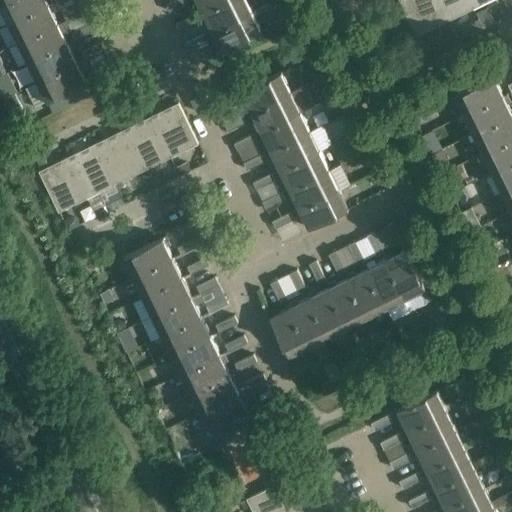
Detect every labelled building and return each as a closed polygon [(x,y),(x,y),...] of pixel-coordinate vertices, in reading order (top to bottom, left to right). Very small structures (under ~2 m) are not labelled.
[(0,5),(9,23),(49,3),(47,0),(6,0),(0,3),(0,5)] [(188,2),(186,0),(174,0),(166,4),(170,11),(188,2)] [(197,0),(203,10),(224,0),(197,0)] [(252,10),(247,0),(224,0),(203,10),(212,30),(252,10)] [(289,0),(288,1),(293,14),(303,9),(298,0),(289,0)] [(444,16),(436,0),(400,0),(417,35),(418,34),(416,30),(428,24),(430,28),(446,21),(444,16)] [(458,15),(474,7),(470,0),(436,0),(444,16),(456,11),(458,15)] [(9,23),(18,42),(58,23),(49,3),(9,23)] [(85,10),(82,3),(64,12),(67,19),(85,10)] [(476,12),(484,26),(495,21),(488,6),(476,12)] [(252,10),(212,30),(222,50),(262,30),(252,10)] [(197,21),(194,14),(176,23),(179,30),(197,21)] [(95,29),(91,22),(73,31),(77,38),(95,29)] [(18,42),(28,62),(68,42),(58,23),(18,42)] [(208,41),(204,34),(185,43),(189,50),(208,41)] [(422,42),(427,53),(436,49),(431,38),(422,42)] [(28,62),(37,81),(77,61),(68,42),(28,62)] [(104,49),(101,42),(83,50),(86,57),(104,49)] [(319,52),(307,58),(312,68),(324,63),(319,52)] [(26,87),(36,107),(87,81),(77,61),(37,81),(26,87)] [(114,68),(110,61),(91,70),(95,77),(114,68)] [(242,90),(252,110),(291,91),(282,71),(242,90)] [(464,114),(504,94),(494,74),(454,94),(464,114)] [(252,110),(261,130),(301,110),(313,104),(304,85),(292,91),(291,91),(252,110)] [(30,123),(15,92),(3,97),(13,118),(18,128),(30,123)] [(464,114),(473,133),(511,114),(511,111),(504,94),(464,114)] [(237,102),(234,95),(215,104),(219,111),(237,102)] [(338,101),(344,112),(351,108),(345,97),(338,101)] [(151,115),(170,156),(171,156),(169,152),(180,146),(182,150),(198,142),(179,102),(171,106),(173,110),(153,120),(151,115)] [(301,110),(261,130),(271,149),(310,129),(301,110)] [(246,121),(243,114),(225,123),(228,130),(246,121)] [(511,138),(511,114),(473,133),(483,153),(511,138)] [(170,156),(151,115),(143,119),(145,123),(126,133),(123,129),(143,169),(141,165),(153,159),(155,163),(170,156)] [(143,169),(123,129),(116,133),(118,137),(98,147),(96,142),(114,179),(125,173),(127,177),(143,169)] [(271,149),(280,168),(320,149),(310,129),(271,149)] [(256,141),(252,134),(234,142),(238,149),(256,141)] [(492,172),(511,162),(511,138),(483,153),(492,172)] [(90,151),(70,160),(86,192),(97,187),(99,191),(115,183),(113,179),(114,179),(96,142),(88,146),(90,151)] [(336,152),(341,162),(355,155),(350,145),(336,152)] [(280,168),(290,188),(329,168),(320,149),(280,168)] [(362,153),(369,166),(377,162),(370,149),(362,153)] [(265,160),(262,153),(244,162),(247,169),(265,160)] [(35,159),(39,165),(47,162),(44,155),(35,159)] [(86,192),(70,160),(68,156),(60,160),(62,164),(43,174),(40,169),(39,170),(59,211),(60,210),(58,206),(70,200),(72,204),(88,196),(86,192)] [(176,166),(180,175),(191,169),(187,161),(176,166)] [(511,186),(511,162),(492,172),(502,192),(511,186)] [(329,168),(290,188),(299,207),(339,188),(329,168)] [(147,177),(153,187),(168,179),(163,169),(147,177)] [(442,173),(451,190),(458,186),(450,169),(442,173)] [(275,180),(271,172),(253,181),(257,188),(275,180)] [(511,186),(502,192),(511,211),(511,210),(511,186)] [(339,188),(299,207),(309,227),(349,208),(339,188)] [(104,197),(110,209),(124,202),(118,190),(104,197)] [(284,199),(281,192),(263,201),(266,208),(284,199)] [(92,206),(96,215),(106,210),(102,201),(92,206)] [(471,207),(461,211),(471,231),(481,227),(471,207)] [(294,218),(291,211),(272,220),(276,227),(294,218)] [(64,219),(69,229),(80,223),(77,219),(69,217),(64,219)] [(403,240),(394,221),(387,225),(396,243),(403,240)] [(376,252),(383,248),(375,231),(367,234),(376,252)] [(133,276),(173,256),(163,236),(123,256),(118,259),(121,265),(126,262),(133,276)] [(200,244),(196,237),(178,246),(181,253),(200,244)] [(364,258),(355,240),(348,244),(357,262),(364,258)] [(388,257),(407,298),(421,291),(424,298),(426,297),(428,301),(443,293),(418,242),(388,257)] [(345,268),(336,250),(329,253),(338,271),(345,268)] [(183,276),(173,256),(133,276),(143,295),(143,296),(183,276)] [(209,263),(206,256),(188,265),(191,272),(209,263)] [(407,298),(388,257),(368,267),(387,307),(407,298)] [(325,277),(316,259),(309,263),(318,281),(325,277)] [(368,267),(349,277),(368,316),(387,307),(368,267)] [(306,287),(297,269),(290,272),(299,290),(306,287)] [(152,315),(192,295),(183,276),(143,296),(152,315)] [(219,283),(215,276),(197,284),(201,291),(219,283)] [(348,326),(368,316),(349,277),(329,286),(348,326)] [(287,297),(278,278),(271,282),(280,301),(287,297)] [(310,296),(329,335),(332,341),(337,338),(335,333),(348,326),(329,286),(310,296)] [(108,289),(100,293),(105,303),(113,299),(108,289)] [(192,295),(152,315),(161,334),(162,334),(202,315),(192,295)] [(228,302),(225,295),(207,304),(210,311),(228,302)] [(329,335),(310,296),(290,305),(310,345),(313,351),(318,348),(315,342),(329,335)] [(296,351),(310,345),(290,305),(270,315),(290,355),(293,360),(299,357),(296,351)] [(238,321),(235,314),(217,323),(220,330),(238,321)] [(171,354),(211,334),(202,315),(162,334),(171,353),(171,354)] [(113,321),(118,330),(127,326),(124,320),(118,318),(113,321)] [(211,334),(171,354),(181,373),(221,353),(211,334)] [(247,341),(244,334),(226,343),(229,350),(247,341)] [(190,392),(230,373),(221,353),(181,373),(172,377),(175,383),(184,379),(190,392)] [(257,360),(254,353),(236,362),(239,369),(257,360)] [(200,412),(240,392),(230,373),(190,392),(200,412)] [(267,380),(263,373),(245,381),(249,388),(267,380)] [(398,408),(407,428),(447,409),(438,389),(398,408)] [(200,412),(209,431),(219,427),(226,441),(256,427),(249,412),(250,412),(240,392),(200,412)] [(283,413),(276,399),(257,408),(264,423),(283,413)] [(407,428),(417,448),(457,428),(447,409),(407,428)] [(393,420),(390,413),(371,422),(375,429),(393,420)] [(457,428),(417,448),(426,467),(466,448),(457,428)] [(402,439),(399,432),(381,441),(384,448),(402,439)] [(466,448),(426,467),(436,487),(476,467),(466,448)] [(412,459),(408,452),(390,461),(394,468),(412,459)] [(476,467),(436,487),(445,506),(485,486),(476,467)] [(421,478),(418,471),(400,480),(403,487),(421,478)] [(254,511),(288,511),(301,506),(298,498),(293,501),(284,481),(288,479),(288,477),(247,497),(254,511)] [(485,486),(445,506),(448,511),(481,511),(511,497),(511,488),(492,499),(485,486)] [(430,498),(427,491),(409,500),(413,506),(430,498)]
